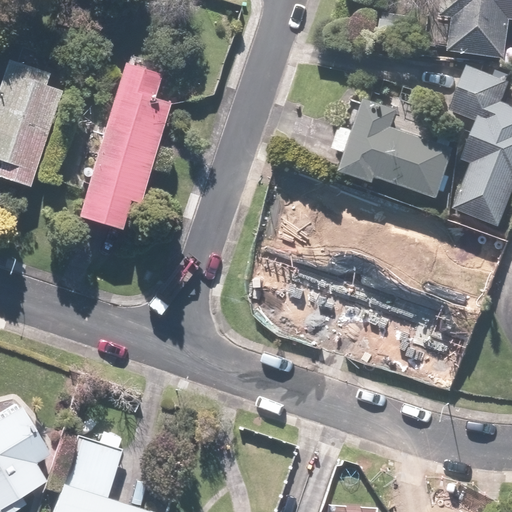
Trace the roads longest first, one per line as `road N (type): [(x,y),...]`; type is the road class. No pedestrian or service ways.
road 1 (residential): [(168,347),(284,0)]
road 2 (residential): [(168,347),(382,425),(511,448)]
road 3 (residential): [(0,290),(168,347)]
